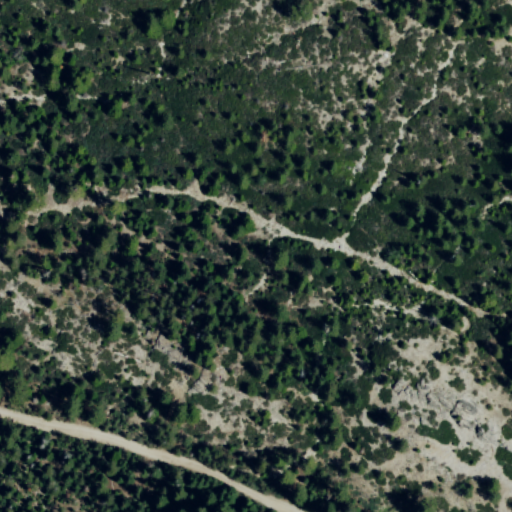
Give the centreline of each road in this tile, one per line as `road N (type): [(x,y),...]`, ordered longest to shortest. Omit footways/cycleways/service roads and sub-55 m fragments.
road 1 (track): [(511,336),(163,216),(48,216),(0,204)]
road 2 (residential): [(292,511),(126,443),(0,410)]
